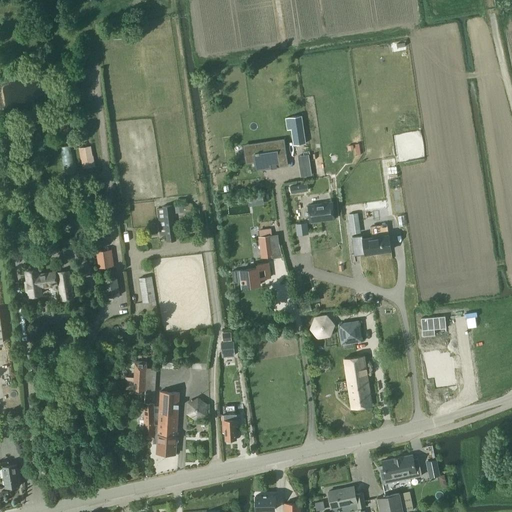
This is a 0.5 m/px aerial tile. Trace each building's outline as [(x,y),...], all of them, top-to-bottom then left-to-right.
[(301,115),(285,118),(287,129),(291,129),(293,145),(305,143),(301,115)] [(283,139),(256,143),(257,153),(253,153),(256,170),(287,165),(283,139)] [(60,146),(65,175),(76,173),(72,144),(60,146)] [(92,155),(90,146),(78,148),(80,159),(81,159),(83,168),(95,166),(93,155),(92,155)] [(332,202),(308,205),(310,222),(334,218),(332,202)] [(163,208),(157,208),(160,235),(166,234),(167,240),(176,239),(172,204),(163,206),(163,208)] [(260,236),(258,236),(261,257),(267,256),(274,255),(273,250),(281,249),(279,242),(278,233),(271,234),(270,229),(260,231),(260,236)] [(362,235),(352,236),(353,246),(363,244),(365,254),(391,250),(390,249),(388,234),(388,233),(388,232),(373,235),(373,237),(372,237),(362,238),(362,235)] [(110,249),(96,251),(99,267),(112,265),(110,249)] [(257,267),(232,270),(234,281),(242,280),(243,286),(260,284),(259,278),(270,276),(268,262),(257,263),(257,267)] [(28,281),(25,281),(26,291),(29,290),(30,296),(41,294),(40,286),(59,283),(61,300),(73,298),(71,285),(64,286),(62,271),(38,275),(37,269),(26,271),(28,281)] [(141,277),(139,278),(143,303),(144,302),(152,301),(153,310),(156,309),(155,301),(152,276),(141,277)] [(117,277),(103,279),(105,297),(119,295),(117,277)] [(326,315),(315,317),(311,327),(318,336),(330,334),(334,324),(326,315)] [(445,315),(421,318),(423,336),(435,335),(434,329),(446,328),(445,315)] [(340,323),(339,324),(341,342),(343,343),(344,348),(353,347),(352,341),(360,340),(361,338),(358,322),(357,320),(340,323)] [(233,341),(221,342),(222,352),(234,351),(233,341)] [(438,352),(425,354),(428,377),(435,376),(436,386),(436,387),(454,384),(454,383),(454,384),(450,359),(451,359),(448,359),(447,354),(438,356),(438,352)] [(344,358),(351,407),(371,404),(364,355),(344,358)] [(135,361),(133,389),(145,390),(146,362),(135,361)] [(146,376),(155,376),(156,368),(146,367),(146,376)] [(154,437),(153,437),(153,443),(157,443),(156,453),(175,454),(179,392),(160,391),(158,431),(154,431),(154,437)] [(235,402),(237,411),(243,410),(242,401),(235,402)] [(142,430),(141,437),(153,437),(154,437),(154,431),(154,402),(144,402),(145,430),(142,430)] [(237,413),(222,414),(223,429),(223,432),(225,432),(226,439),(227,439),(229,440),(233,440),(235,439),(236,439),(235,426),(237,425),(237,413)] [(383,465),(379,466),(382,483),(421,475),(418,458),(413,459),(412,454),(400,457),(400,456),(394,458),(382,460),(383,465)] [(437,467),(436,459),(426,461),(428,468),(437,467)] [(2,466),(5,487),(20,485),(17,464),(2,466)] [(356,493),(354,484),(328,489),(331,505),(357,500),(358,507),(365,505),(363,492),(356,493)] [(409,490),(399,492),(403,510),(413,508),(409,490)] [(403,511),(403,510),(399,492),(377,497),(380,511),(403,511)] [(266,495),(255,495),(255,511),(266,511),(267,509),(274,509),(274,495),(266,495)] [(284,503),(284,511),(300,511),(300,503),(284,503)]
